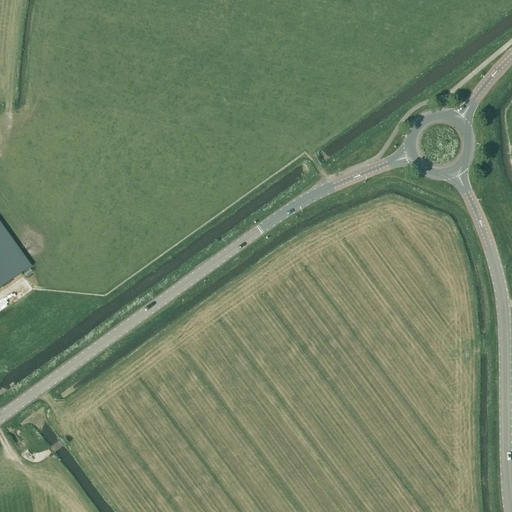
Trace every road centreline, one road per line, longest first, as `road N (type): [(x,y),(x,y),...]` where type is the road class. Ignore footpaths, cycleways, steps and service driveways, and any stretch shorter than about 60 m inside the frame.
road 1 (secondary): [(0,417),(297,204),(411,155)]
road 2 (secondary): [(510,511),(499,284),(456,171)]
road 3 (track): [(0,436),(15,463),(71,486),(90,511)]
